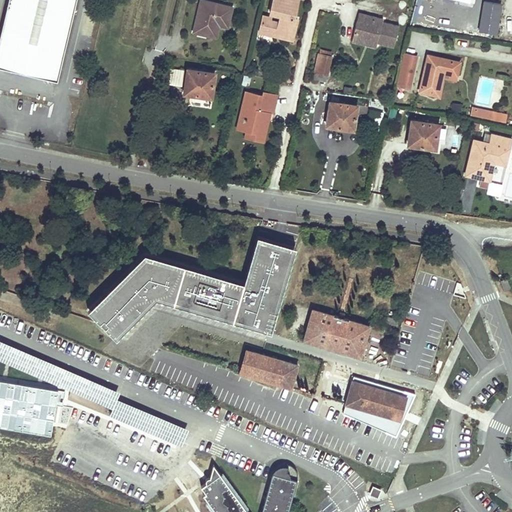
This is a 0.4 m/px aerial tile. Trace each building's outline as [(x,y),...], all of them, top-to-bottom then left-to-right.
[(8,0),(0,35),(0,67),(57,81),(75,0),(8,0)] [(219,25),(227,27),(232,7),(201,0),(194,32),(211,36),(213,24),(219,25)] [(264,16),(260,33),(272,36),(273,31),(294,36),(298,19),(295,19),(299,0),(273,0),(271,14),(281,16),(279,22),(271,20),(271,18),(264,16)] [(501,4),(484,2),(480,32),(497,34),(501,4)] [(359,13),(353,39),(367,42),(368,38),(378,40),(377,43),(394,47),(400,25),(383,21),(383,18),(359,13)] [(185,41),(189,22),(176,19),(172,38),(185,41)] [(273,31),(272,36),(293,41),(294,36),(273,31)] [(378,40),(368,38),(367,42),(353,39),(352,42),(376,48),(377,43),(378,40)] [(408,88),(416,56),(413,55),(414,53),(407,51),(406,53),(404,53),(397,85),(408,88)] [(327,74),(331,56),(319,53),(315,71),(327,74)] [(457,75),(460,62),(428,55),(419,91),(436,95),(439,79),(443,80),(444,77),(445,72),(457,75)] [(183,85),(184,69),(170,68),(169,84),(183,85)] [(211,94),(214,73),(187,69),(184,93),(197,95),(198,92),(211,94)] [(327,74),(315,71),(313,78),(326,81),(327,74)] [(445,72),(444,77),(456,80),(457,75),(445,72)] [(247,91),(238,129),(248,131),(257,133),(258,129),(267,131),(269,121),(265,120),(267,113),(273,114),(278,95),(264,92),(263,95),(247,91)] [(353,126),(356,105),(330,102),(326,126),(340,128),(340,124),(353,126)] [(471,108),(469,116),(478,118),(479,113),(474,111),(475,109),(471,108)] [(479,113),(478,118),(490,121),(492,113),(475,109),(474,111),(479,113)] [(381,131),(382,111),(370,111),(369,130),(381,131)] [(436,145),(439,124),(412,120),(408,145),(422,146),(423,144),(436,145)] [(480,125),(474,124),(471,133),(477,134),(480,125)] [(248,131),(246,139),(264,143),(267,131),(258,129),(257,133),(248,131)] [(474,140),(466,175),(490,181),(495,162),(496,156),(501,156),(503,147),(510,150),(511,141),(511,139),(492,135),(490,144),(474,140)] [(501,156),(496,156),(495,162),(506,165),(510,150),(503,147),(501,156)] [(142,255),(90,307),(118,336),(158,295),(274,328),(297,248),(258,237),(244,286),(142,255)] [(510,288),(507,278),(500,280),(503,290),(510,288)] [(305,339),(361,355),(370,325),(347,318),(347,316),(334,313),(334,314),(314,308),(305,339)] [(386,317),(386,319),(391,321),(390,324),(396,326),(398,320),(386,317)] [(245,374),(252,352),(245,350),(238,372),(245,374)] [(245,374),(290,388),(297,365),(252,352),(245,374)] [(55,391),(0,380),(0,426),(49,435),(55,391)] [(405,405),(403,386),(383,388),(383,389),(353,380),(351,388),(354,389),(351,396),(348,395),(346,404),(387,416),(388,416),(394,417),(397,417),(399,405),(405,405)] [(279,511),(280,511),(279,511),(288,511),(298,478),(298,477),(297,476),(297,473),(295,471),(294,470),(293,469),(291,468),(290,467),(289,467),(286,466),(284,472),(283,472),(281,472),(280,472),(278,473),(277,474),(277,476),(277,478),(277,480),(278,482),(279,483),(280,484),(280,485),(270,483),(261,511),(244,511),(245,511),(211,466),(207,482),(200,488),(203,493),(201,495),(212,511),(279,511)] [(378,498),(381,489),(373,486),(369,495),(378,498)]
